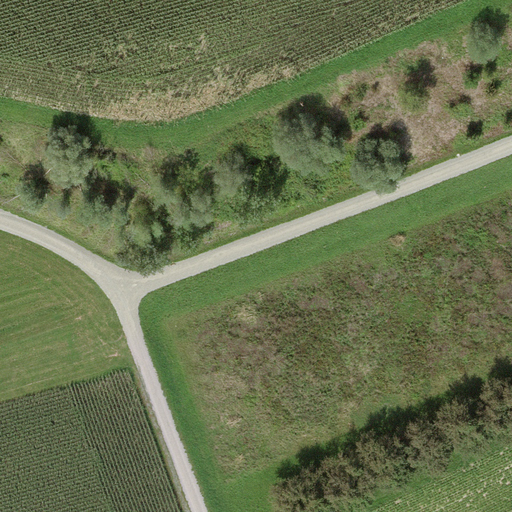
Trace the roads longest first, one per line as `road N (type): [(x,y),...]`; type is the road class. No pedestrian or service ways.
road 1 (track): [(511,146),(120,295)]
road 2 (track): [(0,221),(90,264),(120,295),(203,511)]
